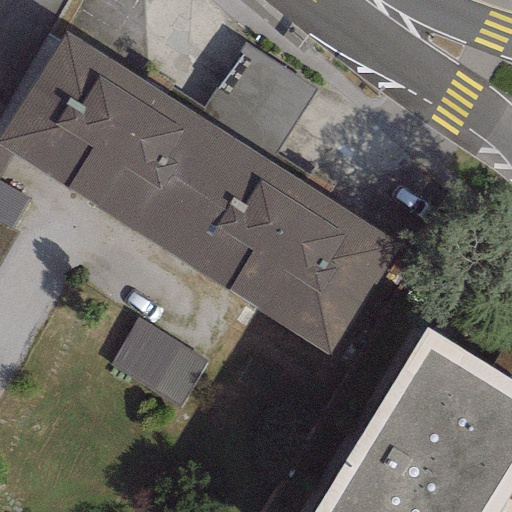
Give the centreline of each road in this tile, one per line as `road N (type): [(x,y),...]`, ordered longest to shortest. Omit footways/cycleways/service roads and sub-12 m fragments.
road 1 (primary): [(343,0),(511,156)]
road 2 (primary): [(511,44),(393,0)]
